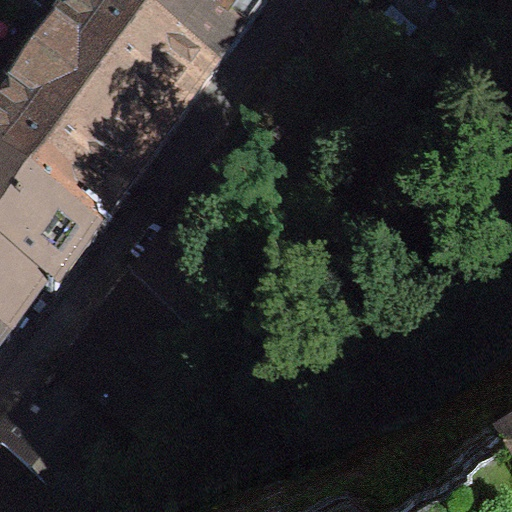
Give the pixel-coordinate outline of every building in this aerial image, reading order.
[(219,61),(133,0),(66,0),(31,49),(0,93),(0,144),(107,220),(219,61)] [(133,0),(219,61),(265,0),(133,0)] [(394,32),(352,0),(316,0),(291,32),(305,43),(240,126),(309,176),(411,45),(394,32)] [(418,0),(352,0),(394,32),(418,0)] [(211,166),(293,224),(321,184),(309,176),(240,126),(211,166)] [(107,220),(0,144),(0,243),(51,280),(62,288),(82,258),(107,220)] [(211,166),(127,276),(207,338),(293,224),(211,166)] [(51,280),(0,243),(0,322),(14,332),(33,304),(51,280)] [(207,338),(127,276),(42,388),(107,442),(122,452),(207,338)] [(0,350),(14,332),(0,322),(0,350)] [(34,381),(0,422),(0,442),(62,495),(107,442),(42,388),(34,381)] [(48,511),(62,495),(0,442),(0,511),(48,511)]
